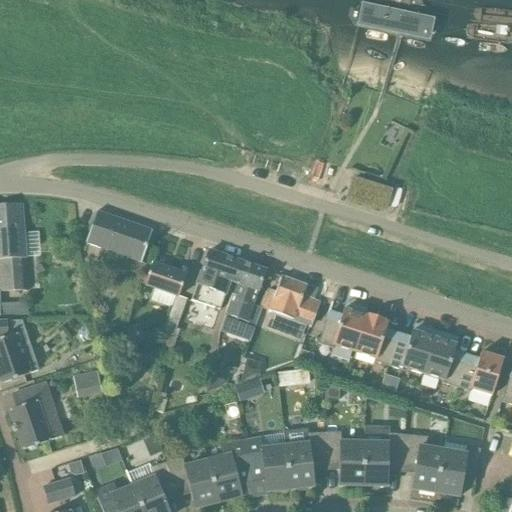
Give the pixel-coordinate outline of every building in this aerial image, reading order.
[(365,0),(360,0),(355,24),(428,39),(434,14),(365,0)] [(357,179),(352,198),(388,209),(394,190),(357,179)] [(0,206),(0,293),(27,293),(21,205),(0,206)] [(151,232),(97,213),(86,244),(140,263),(151,232)] [(236,285),(244,264),(209,252),(202,271),(191,301),(219,311),(229,283),(236,285)] [(185,276),(152,264),(144,287),(176,299),(159,345),(173,350),(180,330),(176,329),(186,301),(178,298),(185,276)] [(221,329),(220,332),(250,343),(262,309),(261,309),(253,306),(257,295),(258,291),(265,272),(244,264),(236,285),(226,315),(221,329)] [(261,309),(262,309),(268,312),(268,313),(310,328),(312,322),(319,304),(303,298),(307,287),(293,282),(289,281),(281,278),(276,292),(268,289),(261,309)] [(3,316),(16,316),(16,304),(3,305),(3,316)] [(354,353),(365,318),(343,311),(339,324),(326,319),(318,344),(332,348),(333,347),(354,353)] [(375,362),(388,366),(396,341),(383,338),(387,325),(383,323),(383,321),(369,316),(368,319),(365,318),(354,353),(376,360),(375,362)] [(0,385),(30,375),(21,348),(30,346),(22,322),(0,322),(0,385)] [(396,341),(388,366),(401,370),(402,368),(423,374),(435,336),(420,331),(419,335),(414,333),(410,346),(396,341)] [(444,384),(456,388),(464,363),(452,360),(456,346),(449,344),(450,341),(435,336),(423,374),(444,381),(444,384)] [(301,351),(297,363),(310,367),(314,355),(301,351)] [(464,363),(456,388),(469,391),(470,389),(492,396),(503,361),(480,354),(476,367),(464,363)] [(260,381),(265,361),(250,357),(245,378),(260,381)] [(102,394),(97,372),(73,378),(78,399),(102,394)] [(290,372),(277,374),(279,388),(291,387),(290,372)] [(207,393),(225,385),(226,380),(212,376),(207,393)] [(385,376),(381,389),(395,394),(400,380),(385,376)] [(511,378),(509,378),(501,402),(511,405),(511,378)] [(64,437),(47,385),(11,397),(15,409),(10,411),(23,451),(64,437)] [(245,385),(234,388),(239,403),(250,400),(245,385)] [(324,385),(324,399),(339,400),(340,385),(324,385)] [(389,405),(389,418),(405,418),(406,405),(389,405)] [(284,448),(289,491),(313,488),(311,465),(325,464),(324,434),(308,435),(307,430),(283,433),(284,448)] [(324,434),(325,464),(339,464),(338,487),(362,487),(363,445),(341,444),(340,434),(324,434)] [(387,465),(401,466),(404,436),(387,435),(386,445),(363,445),(362,487),(386,488),(387,465)] [(411,490),(435,494),(442,452),(427,449),(428,439),(404,436),(401,466),(415,468),(411,490)] [(243,444),(249,473),(263,471),(266,493),(289,491),(284,448),(262,451),(260,440),(243,444)] [(249,473),(243,444),(220,448),(222,459),(207,462),(217,504),(241,498),(235,476),(249,473)] [(120,448),(106,452),(114,476),(128,472),(120,448)] [(442,452),(435,494),(459,498),(462,477),(475,479),(480,450),(466,448),(465,456),(442,452)] [(166,464),(175,492),(189,488),(194,510),(217,504),(207,462),(185,468),(182,458),(166,464)] [(79,462),(67,465),(69,473),(75,476),(83,474),(79,462)] [(132,488),(141,511),(167,511),(162,497),(175,492),(166,464),(149,469),(148,464),(126,473),(132,488)] [(75,497),(70,479),(42,488),(47,505),(75,497)] [(504,503),(501,511),(511,511),(511,480),(505,501),(504,503)] [(141,511),(132,488),(117,494),(114,486),(94,495),(101,511),(141,511)]
